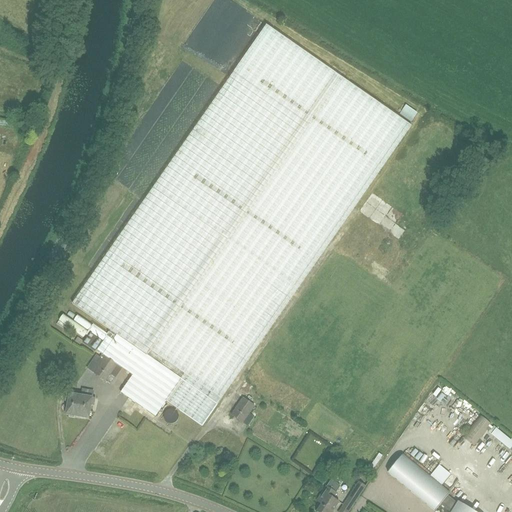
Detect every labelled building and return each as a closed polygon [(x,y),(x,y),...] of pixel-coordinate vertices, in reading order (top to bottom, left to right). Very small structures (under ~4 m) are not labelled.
[(73,304),(117,335),(103,355),(101,357),(96,354),(86,369),(105,382),(117,365),(132,375),(131,377),(121,395),(156,420),(166,402),(201,425),(377,173),(411,126),(266,25),(233,73),(73,304)] [(417,113),(406,105),(399,114),(410,123),(417,113)] [(425,223),(430,212),(424,208),(418,219),(425,223)] [(477,313),(501,277),(426,227),(388,285),(381,281),(378,280),(381,283),(381,291),(389,292),(393,294),(392,297),(396,292),(396,287),(412,287),(421,293),(421,292),(430,292),(431,293),(455,294),(457,291),(466,296),(465,296),(465,304),(469,307),(477,307),(477,313)] [(395,242),(384,263),(396,269),(407,248),(395,242)] [(61,312),(54,321),(72,334),(75,331),(82,336),(86,330),(61,312)] [(74,313),(71,318),(86,328),(90,323),(74,313)] [(90,334),(83,344),(95,352),(102,342),(90,334)] [(249,367),(259,374),(267,361),(257,354),(249,367)] [(250,399),(255,390),(285,407),(291,397),(283,392),(246,370),(235,389),(242,393),(241,394),(250,399)] [(77,417),(81,396),(67,393),(65,401),(68,401),(66,415),(69,416),(69,417),(74,418),(75,417),(77,417)] [(81,396),(77,417),(88,419),(91,406),(94,406),(95,398),(81,396)] [(250,414),(255,406),(243,398),(231,415),(243,423),(247,427),(254,417),(250,414)] [(314,431),(371,467),(394,431),(394,426),(384,421),(384,424),(380,431),(375,428),(379,422),(368,416),(368,418),(363,418),(363,410),(358,407),(354,413),(347,409),(347,432),(353,423),(349,420),(349,415),(353,418),(359,418),(359,435),(355,441),(352,441),(346,437),(335,437),(335,430),(324,430),(324,424),(326,421),(322,418),(314,431)] [(475,447),(491,425),(479,415),(462,437),(475,447)] [(229,450),(235,435),(218,429),(212,443),(229,450)] [(461,508),(448,496),(450,494),(403,455),(388,473),(435,511),(441,505),(449,511),(469,511),(463,506),(461,508)] [(440,471),(435,480),(449,487),(454,479),(440,471)] [(459,490),(462,482),(455,480),(452,487),(459,490)] [(359,481),(337,511),(348,511),(366,486),(359,481)] [(326,487),(317,501),(322,505),(317,511),(332,511),(339,503),(333,499),(336,494),(326,487)]
